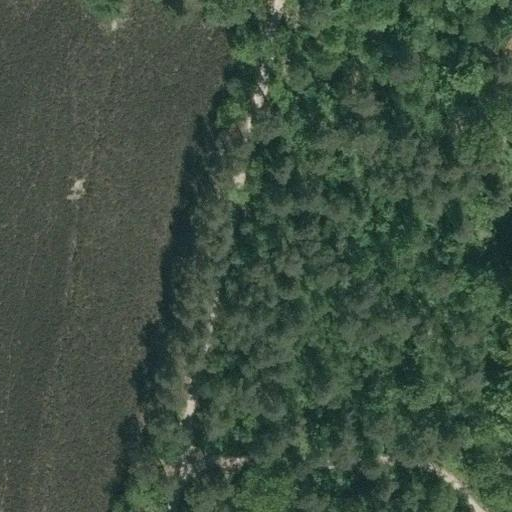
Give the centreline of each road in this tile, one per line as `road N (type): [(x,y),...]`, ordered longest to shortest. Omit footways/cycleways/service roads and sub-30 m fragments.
road 1 (track): [(168,511),(267,0)]
road 2 (track): [(482,511),(443,469),(422,463),(375,457),(323,466),(180,451)]
